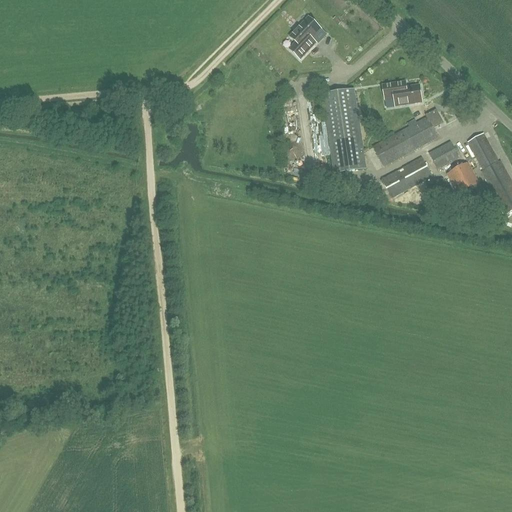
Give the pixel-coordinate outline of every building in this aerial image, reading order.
[(290,37),(296,43),(289,50),(300,60),(316,43),(312,39),(321,30),(308,18),(290,37)] [(406,88),(405,82),(383,86),(385,101),(394,99),(396,107),(422,103),(420,86),(406,88)] [(334,174),(366,169),(354,90),(322,95),(334,174)] [(414,117),(423,115),(420,108),(412,110),(414,117)] [(442,124),(443,123),(436,110),(426,116),(427,118),(417,123),(409,128),(372,147),(383,167),(438,137),(433,129),(442,124)] [(467,143),(483,171),(481,172),(505,216),(511,212),(511,181),(501,162),(499,162),(484,134),(467,143)] [(437,170),(459,158),(450,142),(429,154),(437,170)] [(268,143),(258,143),(259,157),(269,157),(268,143)] [(392,199),(432,177),(422,158),(381,180),(392,199)] [(446,174),(458,196),(469,217),(490,206),(468,163),(446,174)] [(439,208),(455,200),(443,178),(423,189),(429,202),(434,199),(439,208)]
